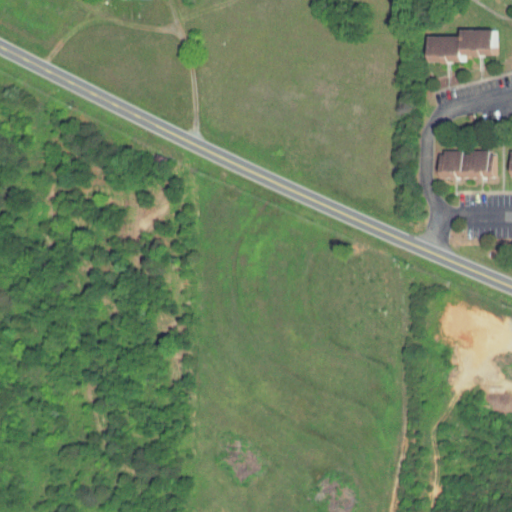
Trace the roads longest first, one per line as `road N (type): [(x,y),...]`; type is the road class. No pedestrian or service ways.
road 1 (residential): [(511,288),(199,149),(0,49)]
road 2 (residential): [(433,254),(440,215),(426,184),(427,142),(447,114),(511,88)]
